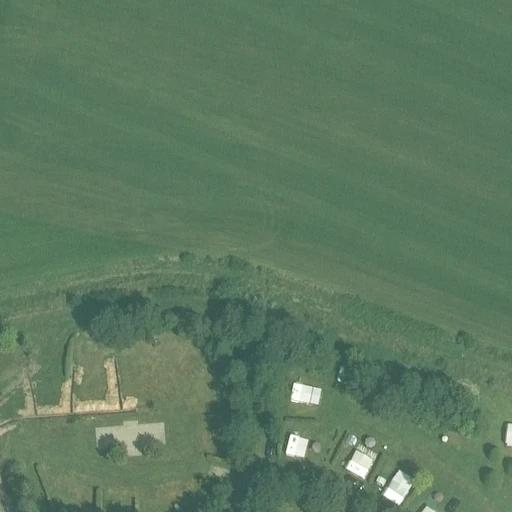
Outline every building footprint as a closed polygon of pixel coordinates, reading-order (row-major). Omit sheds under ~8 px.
[(59,318),(63,371),(78,370),(75,317),(59,318)] [(159,332),(160,354),(182,353),(181,332),(159,332)] [(213,390),(231,384),(224,363),(206,370),(213,390)] [(296,407),(317,416),(329,387),(309,378),(296,407)] [(305,422),(303,446),(324,447),(326,424),(305,422)] [(371,477),(375,456),(353,451),(348,472),(371,477)] [(389,473),(378,491),(397,503),(408,485),(389,473)] [(287,511),(272,501),(264,511),(287,511)] [(424,511),(442,511),(443,511),(435,502),(424,511)]
